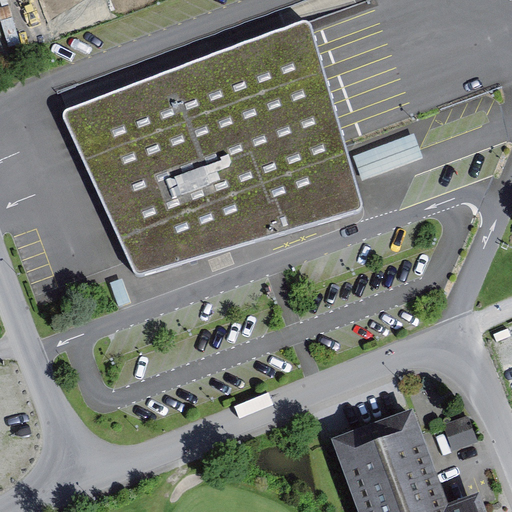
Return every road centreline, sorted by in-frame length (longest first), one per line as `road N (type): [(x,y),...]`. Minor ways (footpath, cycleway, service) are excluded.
road 1 (unclassified): [(77,485),(419,351),(465,363),(511,460)]
road 2 (unclassified): [(77,485),(0,279)]
